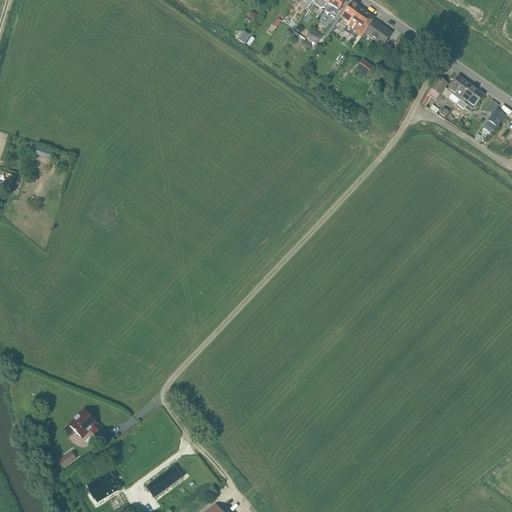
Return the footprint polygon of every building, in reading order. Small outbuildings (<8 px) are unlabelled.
[(314,0),(313,3),(314,5),(320,10),(324,9),(328,3),(330,0),(314,0)] [(330,0),(328,3),(324,9),(324,11),(325,13),(327,14),(330,15),(332,14),(335,16),(346,0),(345,0),(330,0)] [(362,37),(364,34),(373,21),(374,19),(351,3),(340,19),(348,24),(347,26),(362,37)] [(386,42),(391,34),(373,21),(364,34),(366,35),(375,40),(383,46),(386,42)] [(317,45),(322,37),(311,30),(306,38),(317,45)] [(352,67),(356,61),(351,58),(347,64),(352,67)] [(367,76),(373,68),(363,61),(357,69),(367,76)] [(459,100),(469,86),(458,77),(447,92),(459,100)] [(440,95),(447,85),(439,79),(431,89),(440,95)] [(473,110),(483,96),(469,86),(459,100),(460,101),(456,106),(463,111),(465,109),(470,113),(473,110)] [(492,135),(497,128),(505,116),(496,109),(483,128),(492,135)] [(53,153),(35,147),(33,154),(51,160),(53,153)] [(104,432),(84,412),(69,427),(82,439),(90,431),(98,439),(104,432)] [(154,499),(182,479),(174,468),(146,488),(154,499)] [(97,505),(118,492),(108,475),(86,488),(97,505)]
